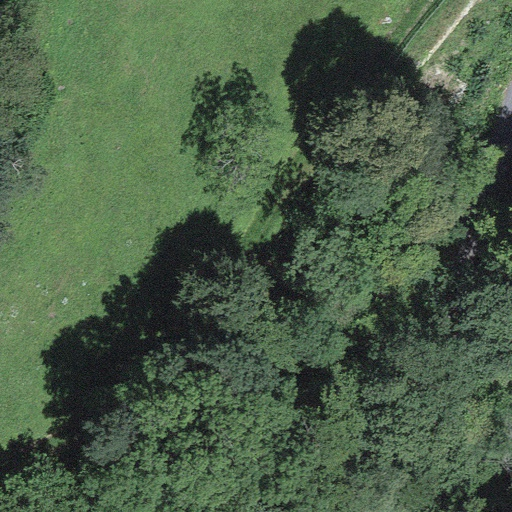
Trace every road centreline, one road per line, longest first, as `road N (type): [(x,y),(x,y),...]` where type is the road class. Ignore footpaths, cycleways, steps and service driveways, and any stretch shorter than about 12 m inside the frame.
road 1 (track): [(0,474),(115,402),(194,329),(280,187),(415,0)]
road 2 (track): [(488,161),(463,304),(386,511)]
